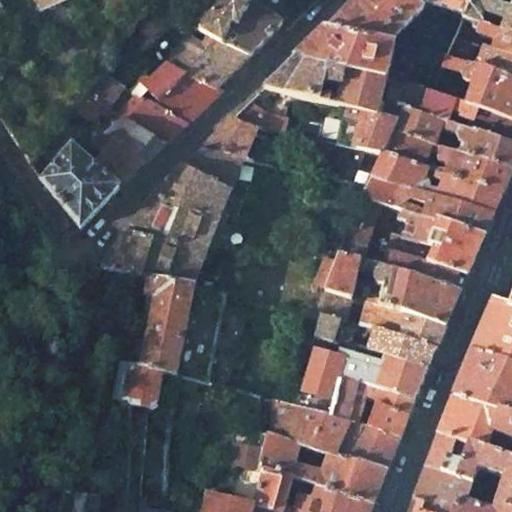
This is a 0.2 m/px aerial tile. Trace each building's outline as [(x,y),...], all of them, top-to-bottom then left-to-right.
[(35,0),(40,10),(63,0),(35,0)] [(245,0),(225,0),(201,31),(207,34),(250,58),(282,26),(245,0)] [(356,0),(327,30),(389,44),(423,10),(413,0),(356,0)] [(413,0),(423,10),(426,2),(468,16),(475,0),(474,0),(413,0)] [(501,33),(511,37),(511,13),(508,12),(495,8),(475,0),(468,16),(466,19),(481,25),(484,17),(505,23),(501,33)] [(479,47),(486,27),(481,25),(466,19),(464,26),(458,39),(451,57),(465,66),(466,67),(475,46),(479,47)] [(387,79),(395,45),(389,44),(327,30),(324,29),(293,60),(343,70),(387,79)] [(511,37),(501,33),(494,53),(485,49),(474,70),(466,67),(465,66),(464,68),(463,70),(462,72),(462,74),(462,77),(462,79),(464,81),(466,84),(467,85),(469,85),(471,85),(472,85),(473,84),(474,83),(466,107),(511,123),(511,37)] [(202,44),(190,38),(189,38),(167,65),(217,91),(250,58),(207,34),(202,44)] [(324,81),(340,85),(343,70),(293,60),(287,66),(325,74),(324,81)] [(135,94),(186,126),(222,93),(217,91),(167,65),(150,79),(145,75),(129,92),(135,94)] [(264,88),(320,103),(322,94),(324,81),(325,74),(287,66),(264,88)] [(331,105),(374,116),(379,117),(387,79),(343,70),(340,85),(338,97),(322,94),(320,103),(331,105)] [(110,109),(123,88),(102,75),(89,92),(110,109)] [(511,148),(511,123),(466,107),(456,102),(435,94),(406,83),(387,79),(379,117),(402,124),(408,111),(447,125),(452,112),(461,115),(461,117),(461,118),(463,119),(463,120),(470,123),(466,132),(511,148)] [(96,126),(146,164),(165,146),(119,115),(110,109),(89,92),(76,111),(96,126)] [(135,94),(119,115),(165,146),(186,126),(135,94)] [(271,114),(251,100),(246,106),(236,115),(264,129),(271,114)] [(511,148),(466,132),(447,125),(408,111),(402,124),(398,133),(452,156),(511,173),(511,148)] [(374,116),(365,150),(387,155),(398,133),(402,124),(379,117),(374,116)] [(255,133),(227,124),(202,149),(243,159),(255,133)] [(61,148),(65,152),(70,145),(73,142),(78,134),(66,125),(57,137),(64,144),(61,148)] [(101,153),(92,165),(119,189),(146,164),(96,126),(85,140),(101,153)] [(511,174),(511,173),(452,156),(398,133),(387,155),(386,157),(427,171),(503,197),(511,174)] [(81,148),(73,142),(70,145),(78,152),(81,148)] [(65,152),(41,181),(81,230),(119,189),(92,165),(78,152),(70,145),(65,152)] [(193,288),(243,159),(202,149),(153,195),(105,260),(100,268),(131,276),(149,280),(193,288)] [(503,197),(427,171),(386,157),(374,179),(374,180),(427,197),(494,219),(503,197)] [(358,175),(354,187),(369,191),(374,180),(374,179),(358,175)] [(427,197),(374,180),(369,191),(366,200),(382,205),(400,211),(484,239),(494,219),(427,197)] [(366,248),(382,205),(366,200),(350,227),(345,241),(366,248)] [(392,235),(387,253),(393,255),(468,279),(484,239),(400,211),(397,220),(409,223),(404,238),(392,235)] [(361,262),(366,248),(345,241),(340,257),(361,262)] [(393,255),(389,274),(461,296),(468,279),(393,255)] [(329,292),(350,300),(357,278),(361,262),(340,257),(329,292)] [(385,272),(386,270),(374,265),(361,262),(357,278),(350,300),(353,301),(368,306),(447,330),(461,296),(389,274),(385,272)] [(135,342),(132,361),(142,363),(156,297),(147,295),(149,280),(131,276),(131,297),(129,341),(135,342)] [(156,297),(142,363),(163,370),(179,374),(212,384),(227,388),(247,311),(223,306),(226,296),(193,288),(149,280),(147,295),(156,297)] [(346,323),(353,301),(350,300),(329,292),(321,318),(345,324),(346,323)] [(511,308),(510,308),(493,302),(471,353),(511,367),(511,308)] [(368,306),(362,328),(374,332),(437,352),(447,330),(368,306)] [(345,324),(321,318),(314,338),(338,345),(345,324)] [(428,373),(437,352),(374,332),(372,341),(368,355),(428,373)] [(362,341),(359,352),(368,355),(372,341),(366,340),(362,341)] [(353,357),(355,351),(341,347),(337,359),(351,364),(353,357)] [(414,405),(428,373),(368,355),(359,352),(355,351),(353,357),(351,364),(341,385),(373,394),(414,405)] [(455,393),(453,397),(511,415),(511,367),(471,353),(457,389),(455,393)] [(156,401),(163,370),(142,363),(132,361),(132,369),(125,368),(122,378),(118,400),(130,403),(130,407),(148,406),(156,401)] [(400,440),(414,405),(373,394),(341,385),(328,381),(315,415),(359,428),(366,401),(375,402),(377,401),(366,430),(400,440)] [(438,435),(483,451),(490,431),(511,439),(511,415),(453,397),(438,435)] [(386,473),(400,440),(366,430),(359,428),(315,415),(291,408),(279,405),(274,420),(257,416),(256,434),(270,434),(301,445),(329,454),(386,473)] [(240,463),(262,469),(262,468),(270,434),(256,434),(238,432),(235,461),(240,463)] [(373,506),(386,473),(329,454),(320,479),(295,471),(301,445),(270,434),(262,468),(268,470),(293,479),(316,487),(373,506)] [(413,500),(426,505),(423,511),(511,511),(511,461),(483,451),(438,435),(413,500)] [(257,508),(269,511),(283,511),(293,479),(268,470),(257,507),(257,508)] [(307,511),(371,511),(373,506),(316,487),(312,498),(307,511)] [(213,495),(209,511),(255,511),(257,508),(257,507),(234,501),(228,499),(213,495)] [(307,511),(312,498),(300,495),(294,511),(307,511)] [(413,500),(408,511),(423,511),(426,505),(413,500)]
